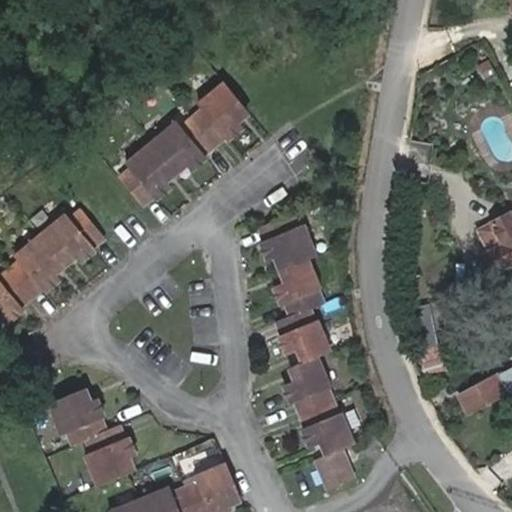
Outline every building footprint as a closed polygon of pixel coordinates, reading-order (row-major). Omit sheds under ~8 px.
[(182,160),(185,164),(192,172),(206,160),(204,157),(216,147),(226,139),(228,142),(245,128),(235,118),(245,110),(224,85),(199,107),(203,111),(182,129),(178,125),(129,167),(132,170),(120,180),(144,208),(155,199),(157,201),(171,190),(164,181),(161,178),(173,168),(182,160)] [(176,172),(185,164),(182,160),(173,168),(176,172)] [(164,181),(176,172),(173,168),(161,178),(164,181)] [(71,251),(75,256),(81,264),(96,251),(93,248),(105,238),(82,211),(71,221),(66,215),(17,256),(22,262),(0,281),(0,280),(0,314),(8,324),(23,311),(21,309),(42,291),(44,294),(60,281),(53,274),(49,269),(60,260),(71,251)] [(511,215),(480,232),(489,250),(485,252),(496,274),(511,266),(511,215)] [(288,270),(283,272),(288,283),(276,288),(283,307),(286,305),(291,318),(278,324),(283,336),(281,337),(288,355),(301,350),(305,363),(293,368),(299,381),(286,386),(293,403),(297,403),(308,429),(304,430),(312,448),(325,443),(330,456),(318,461),(330,490),(346,483),(341,471),(350,467),(343,450),(356,445),(342,413),(340,415),(329,389),(332,388),(319,357),(332,351),(319,321),(316,323),(310,310),(325,304),(320,292),(323,290),(310,261),(318,257),(305,227),(300,229),(294,216),(260,231),(266,243),(263,245),(270,262),(277,259),(283,256),(288,270)] [(64,266),(75,256),(71,251),(60,260),(64,266)] [(277,259),(283,272),(288,270),(283,256),(277,259)] [(53,274),(64,266),(60,260),(49,269),(53,274)] [(422,348),(424,374),(451,372),(449,346),(422,348)] [(469,415),(511,392),(511,368),(459,397),(469,415)] [(67,434),(73,447),(86,441),(91,455),(85,458),(98,487),(128,475),(123,462),(135,456),(128,439),(125,440),(119,427),(106,432),(101,420),(104,419),(97,401),(84,407),(78,395),(48,406),(62,437),(67,434)] [(232,511),(228,498),(239,493),(227,464),(196,477),(199,482),(173,494),(171,488),(112,511),(232,511)] [(341,471),(346,483),(355,479),(350,467),(341,471)]
